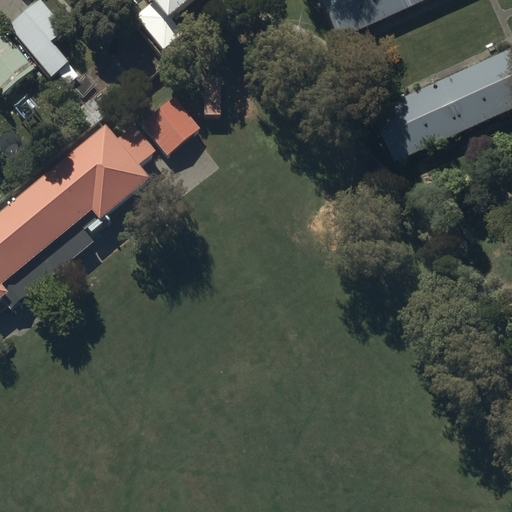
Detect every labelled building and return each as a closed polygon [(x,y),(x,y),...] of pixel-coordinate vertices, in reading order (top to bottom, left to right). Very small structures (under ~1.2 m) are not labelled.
[(41,0),(37,0),(7,24),(37,61),(42,58),(53,72),(68,60),(51,39),(64,29),(41,0)] [(140,0),(149,10),(136,21),(163,55),(181,41),(169,26),(200,0),(140,0)] [(318,0),(336,36),(417,0),(318,0)] [(2,31),(0,32),(0,84),(27,63),(2,31)] [(511,45),(374,107),(396,158),(511,106),(511,45)] [(218,114),(219,73),(204,73),(203,114),(218,114)] [(171,97),(140,123),(166,155),(198,129),(171,97)] [(0,210),(0,295),(8,290),(1,282),(90,208),(99,218),(150,179),(105,125),(0,210)]
